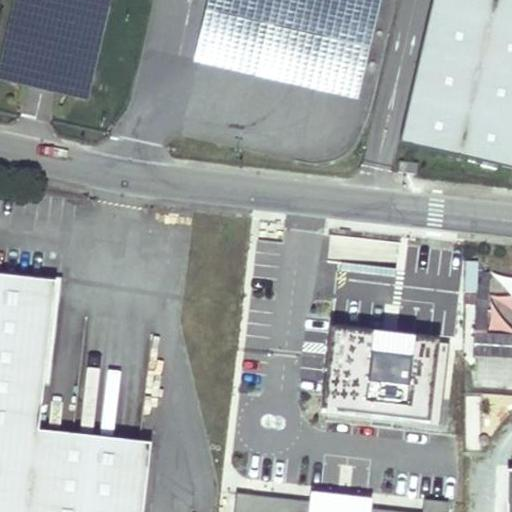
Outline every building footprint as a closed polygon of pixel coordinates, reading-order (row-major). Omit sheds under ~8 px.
[(10,0),(0,45),(0,83),(85,102),(109,0),(10,0)] [(357,100),(379,0),(206,0),(192,63),(357,100)] [(511,170),(511,0),(431,0),(399,145),(511,170)] [(415,175),(416,163),(398,161),(396,172),(415,175)] [(246,294),(270,295),(272,265),(248,263),(246,294)] [(474,332),(511,333),(511,276),(486,276),(485,301),(476,301),(474,332)] [(38,434),(53,295),(37,294),(38,283),(0,278),(0,511),(142,511),(150,447),(38,434)] [(53,295),(54,285),(38,283),(37,294),(53,295)] [(437,427),(446,345),(334,334),(325,415),(437,427)] [(511,335),(472,334),(469,387),(511,389),(511,335)] [(306,504),(235,496),(233,511),(447,511),(447,504),(423,502),(421,511),(374,511),(369,511),(370,502),(344,500),(307,496),(306,504)]
